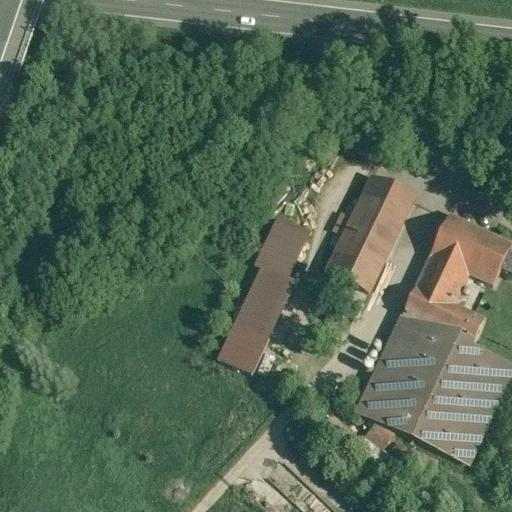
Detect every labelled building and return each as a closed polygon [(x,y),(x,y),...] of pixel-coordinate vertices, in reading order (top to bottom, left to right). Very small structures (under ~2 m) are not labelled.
[(413,205),(372,186),(327,279),(369,299),(413,205)] [(262,274),(225,368),(267,385),(305,289),(299,287),(319,237),(280,221),(260,273),(262,274)] [(511,251),(450,222),(393,342),(462,374),(485,326),(454,311),(469,280),(492,292),(500,275),(509,257),(511,251)] [(511,258),(509,257),(500,275),(511,280),(511,258)] [(389,430),(366,401),(343,417),(366,447),(389,430)] [(434,411),(405,439),(419,453),(448,425),(434,411)] [(415,454),(409,472),(436,482),(442,463),(415,454)]
